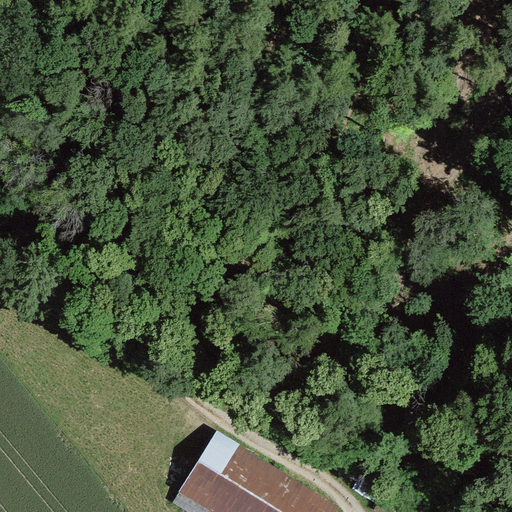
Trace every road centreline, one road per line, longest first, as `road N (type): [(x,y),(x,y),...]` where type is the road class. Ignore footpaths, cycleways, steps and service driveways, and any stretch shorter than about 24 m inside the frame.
road 1 (track): [(0,125),(126,213),(470,423)]
road 2 (track): [(0,258),(237,436),(361,511)]
